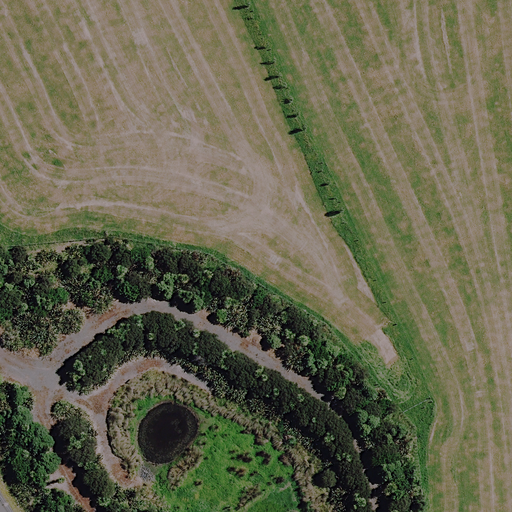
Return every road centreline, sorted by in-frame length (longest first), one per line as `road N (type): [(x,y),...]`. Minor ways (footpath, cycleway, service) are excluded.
road 1 (track): [(383,511),(378,473),(349,420),(291,370),(184,316),(116,318),(69,349)]
road 2 (track): [(47,367),(47,419),(69,475),(95,511)]
